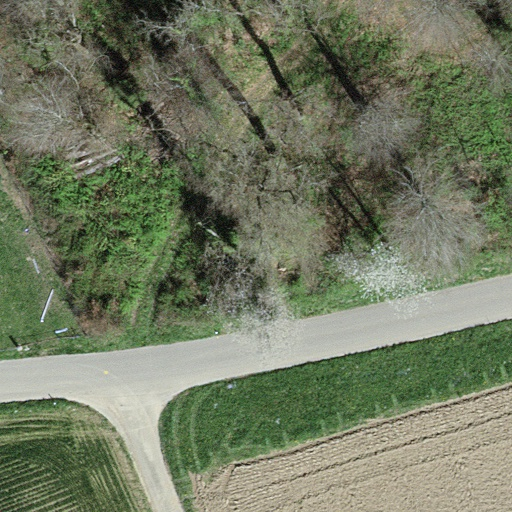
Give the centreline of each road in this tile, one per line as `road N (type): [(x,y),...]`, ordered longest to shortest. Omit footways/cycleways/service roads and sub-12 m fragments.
road 1 (unclassified): [(511,294),(111,383),(0,388)]
road 2 (track): [(111,383),(313,0)]
road 3 (track): [(111,383),(165,511)]
